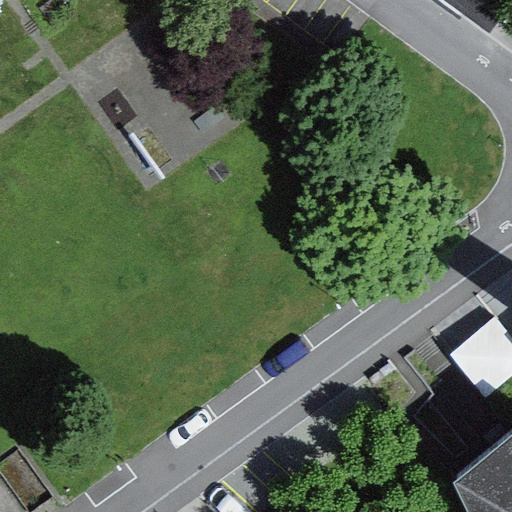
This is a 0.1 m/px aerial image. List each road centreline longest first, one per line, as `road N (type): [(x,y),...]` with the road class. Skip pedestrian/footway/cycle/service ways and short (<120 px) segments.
road 1 (residential): [(511,223),(347,361),(132,511)]
road 2 (residential): [(402,0),(511,81)]
